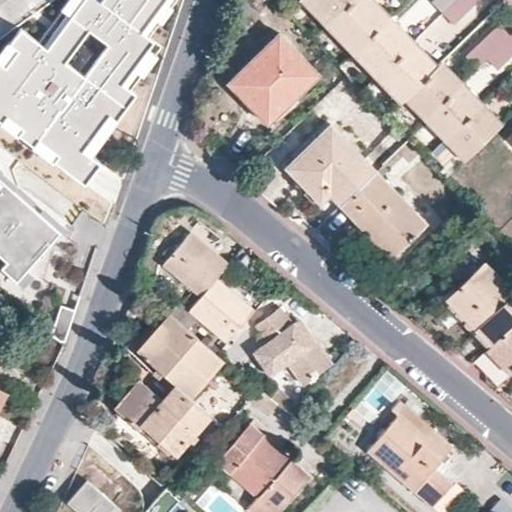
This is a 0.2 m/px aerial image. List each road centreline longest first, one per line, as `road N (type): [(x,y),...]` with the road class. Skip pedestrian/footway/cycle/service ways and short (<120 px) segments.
road 1 (residential): [(511,436),(227,195),(157,157)]
road 2 (residential): [(157,157),(13,511)]
road 3 (residential): [(215,0),(157,157)]
